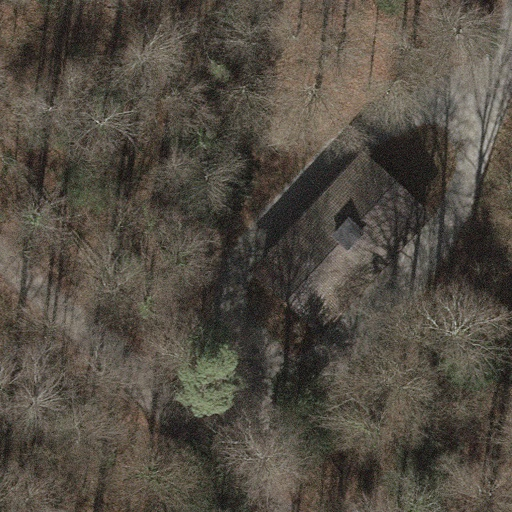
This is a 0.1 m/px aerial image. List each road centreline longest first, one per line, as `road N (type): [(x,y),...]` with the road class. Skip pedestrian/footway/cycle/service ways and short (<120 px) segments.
road 1 (track): [(214,445),(384,300),(430,248),(472,169),(511,51)]
road 2 (track): [(235,428),(231,304),(247,253),(366,127),(507,70)]
road 3 (track): [(0,251),(214,445)]
